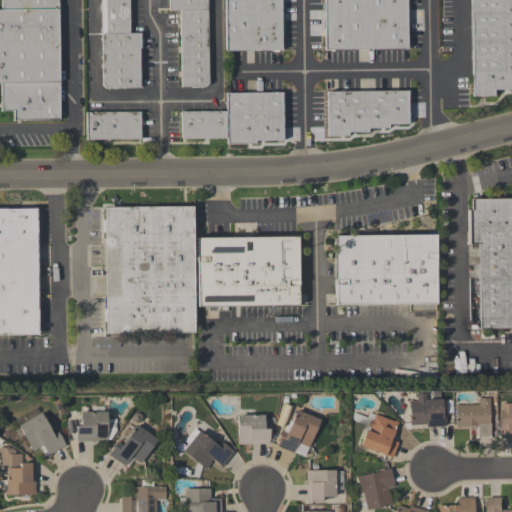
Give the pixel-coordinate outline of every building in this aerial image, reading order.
[(58,0),(60,122),(12,122),(12,112),(0,112),(0,12),(2,12),(2,0),(58,0)] [(101,0),(129,0),(130,37),(142,37),(142,91),(108,91),(104,90),(102,86),(101,0)] [(168,0),(168,15),(179,15),(179,91),(204,91),(208,89),(210,85),(210,0),(168,0)] [(226,0),(283,0),(284,53),(226,54),(226,0)] [(323,0),(407,0),(407,51),(324,51),(323,0)] [(469,0),(511,0),(511,91),(495,91),(495,99),(471,99),(469,0)] [(325,92),(408,91),(409,127),(389,127),(389,131),(369,131),(369,135),(349,135),(349,139),(325,139),(325,92)] [(179,112),(224,112),(224,93),(284,94),(284,142),(255,142),(255,146),(227,146),(227,141),(179,141),(179,112)] [(86,113),(143,114),(143,142),(85,141),(86,113)] [(511,329),(478,330),(477,245),(467,245),(467,211),(469,211),(469,200),(511,199),(511,329)] [(191,207),(193,334),(104,336),(102,209),(191,207)] [(0,209),(35,209),(37,336),(0,336),(0,209)] [(435,236),(435,306),(334,307),(333,237),(435,236)] [(297,307),(196,308),(195,239),(296,238),(297,307)] [(444,427),(425,428),(425,425),(409,426),(408,396),(424,395),(425,401),(441,400),(441,410),(444,410),(445,426),(444,426),(444,427)] [(454,428),(454,406),(477,405),(477,399),(488,399),(489,423),(490,423),(490,438),(476,438),(476,428),(454,428)] [(500,404),(511,404),(511,439),(500,439),(500,404)] [(275,447),(277,442),(276,442),(280,431),(286,434),(295,411),(319,421),(308,448),(300,445),(300,444),(297,443),(293,454),(275,447)] [(106,413),(106,420),(115,419),(115,432),(109,440),(106,441),(106,442),(75,442),(75,439),(74,439),(74,428),(79,428),(79,413),(106,413)] [(47,457),(41,446),(38,447),(39,448),(32,452),(17,427),(40,414),(52,435),(57,432),(65,447),(47,457)] [(397,423),(390,441),(396,443),(391,458),(383,455),(383,456),(381,456),(381,455),(359,447),(364,431),(367,432),(369,428),(368,428),(367,425),(368,422),(371,421),(372,421),(374,415),(392,422),(393,421),(397,423)] [(263,416),(263,430),(268,430),(268,445),(237,445),(236,416),(263,416)] [(156,440),(140,464),(134,460),(134,459),(131,457),(124,467),(108,456),(117,442),(122,446),(135,426),(156,440)] [(194,429),(216,447),(220,442),(233,453),(221,468),(214,462),(206,472),(182,452),(181,453),(175,448),(178,444),(180,444),(181,443),(184,446),(184,448),(186,444),(183,442),(194,429)] [(1,493),(0,487),(0,481),(5,481),(5,477),(0,477),(0,448),(9,448),(9,449),(13,449),(13,450),(15,450),(15,455),(21,454),(21,464),(34,463),(34,496),(5,496),(5,493),(1,493)] [(355,477),(379,472),(378,471),(389,468),(393,488),(386,489),(388,494),(389,494),(391,505),(366,510),(365,507),(359,509),(356,494),(359,494),(355,477)] [(306,503),(305,471),(334,471),(334,498),(320,498),(320,504),(309,504),(309,503),(306,503)] [(120,511),(120,497),(131,497),(131,487),(139,487),(139,480),(152,480),(152,487),(164,487),(165,500),(156,500),(156,511),(120,511)] [(220,511),(184,511),(183,490),(209,489),(210,500),(220,499),(220,511)] [(473,498),(473,511),(438,511),(437,511),(437,506),(456,506),(456,498),(473,498)] [(502,510),(511,510),(511,511),(487,511),(487,498),(502,498),(502,510)]
